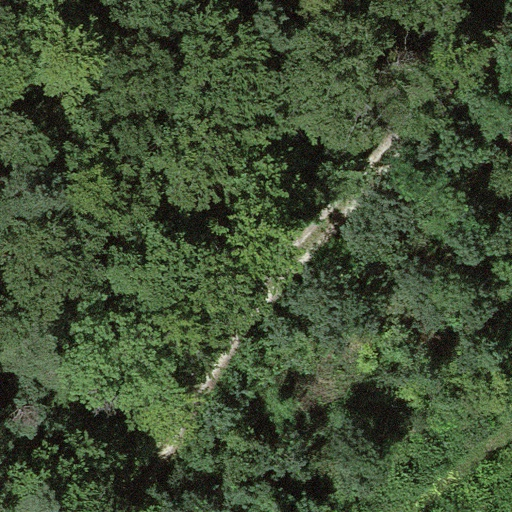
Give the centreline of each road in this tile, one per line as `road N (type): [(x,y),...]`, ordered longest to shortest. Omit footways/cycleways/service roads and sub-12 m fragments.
road 1 (track): [(120,511),(247,321),(511,3)]
road 2 (track): [(269,0),(242,83),(247,321)]
